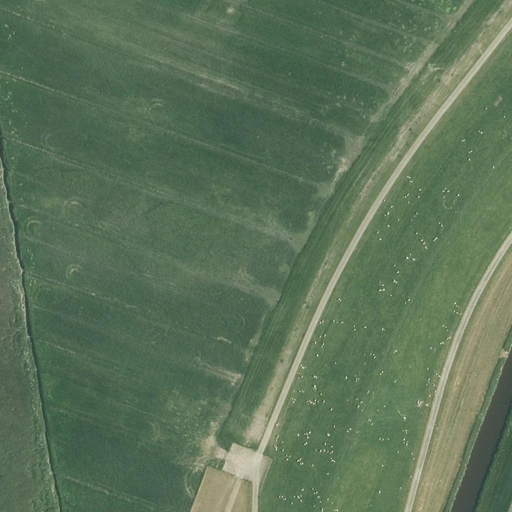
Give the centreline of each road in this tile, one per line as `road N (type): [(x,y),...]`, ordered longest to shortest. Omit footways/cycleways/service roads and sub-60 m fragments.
road 1 (track): [(254,466),(332,284),(379,199),(511,20)]
road 2 (track): [(511,237),(457,339),(407,511)]
